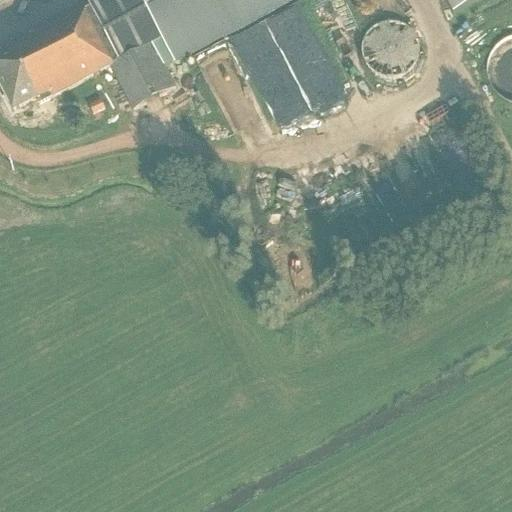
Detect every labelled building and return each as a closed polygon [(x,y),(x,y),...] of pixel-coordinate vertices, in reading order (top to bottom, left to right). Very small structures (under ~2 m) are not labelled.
[(110,68),(153,46),(165,69),(174,64),(176,68),(305,0),(102,0),(81,12),(110,68)] [(442,0),(449,13),(477,0),(442,0)] [(36,101),(38,106),(110,68),(81,12),(0,54),(0,70),(1,73),(0,73),(0,87),(13,113),(36,101)] [(414,72),(418,67),(420,61),(421,55),(420,49),(419,43),(415,37),(411,33),(406,29),(401,26),(394,25),(388,25),(382,27),(376,29),(371,33),(367,38),(365,43),(363,50),(363,56),(364,62),(366,68),(370,73),(374,77),(380,80),(386,82),(392,83),(398,82),(404,80),(410,77),(414,72)] [(133,112),(176,90),(165,69),(153,46),(110,68),(114,76),(133,112)] [(511,105),(511,49),(508,51),(503,54),(498,57),(495,62),(492,67),(491,72),(490,78),(491,84),(493,89),(496,94),(499,98),(504,102),(509,104),(511,105)] [(106,112),(98,97),(86,103),(93,118),(106,112)]
